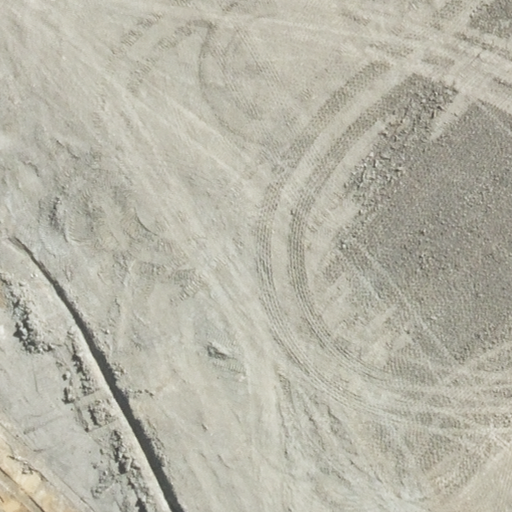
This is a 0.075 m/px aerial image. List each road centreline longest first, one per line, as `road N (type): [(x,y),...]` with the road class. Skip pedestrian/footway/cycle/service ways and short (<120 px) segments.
road 1 (secondary): [(0,178),(132,318),(342,511)]
road 2 (secondary): [(154,511),(0,371)]
